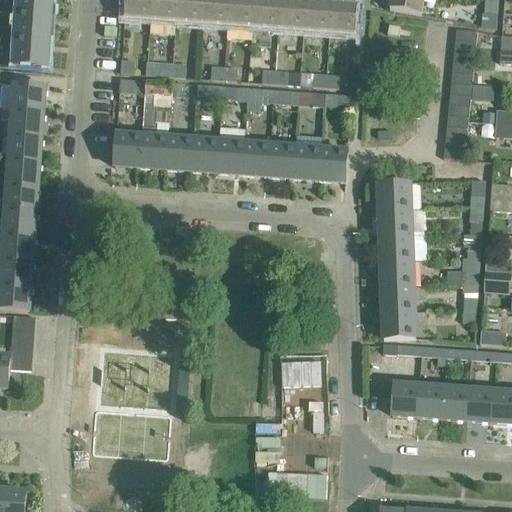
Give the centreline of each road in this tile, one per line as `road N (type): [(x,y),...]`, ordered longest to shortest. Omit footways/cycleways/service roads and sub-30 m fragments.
road 1 (residential): [(349,460),(342,248),(331,230),(308,217),(74,199)]
road 2 (unclassified): [(59,439),(74,199)]
road 3 (residential): [(74,199),(87,0)]
road 4 (unclassified): [(511,471),(349,460)]
